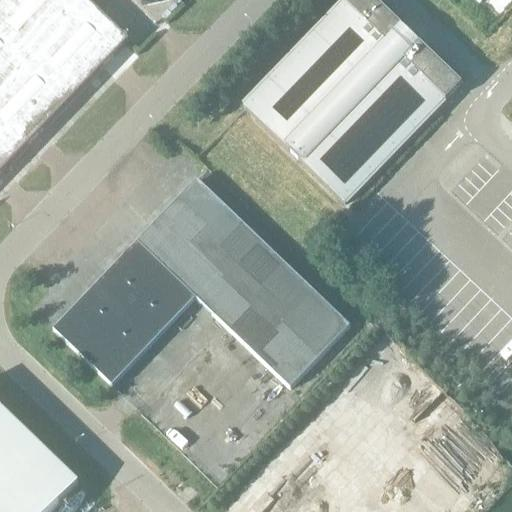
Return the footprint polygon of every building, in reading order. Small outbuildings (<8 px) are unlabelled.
[(0,0),(0,175),(128,43),(83,0),(0,0)] [(445,104),(461,87),(370,0),(346,0),(342,4),(343,5),(243,108),(345,207),(445,103),(445,104)] [(196,182),(53,333),(111,389),(195,301),(290,391),(349,329),(196,182)] [(0,511),(54,511),(78,487),(0,411),(0,511)] [(192,450),(186,456),(208,477),(243,440),(214,412),(185,442),(192,450)] [(389,450),(380,459),(432,511),(451,511),(465,499),(474,508),(487,496),(467,477),(472,472),(461,460),(446,475),(399,428),(383,444),(389,450)] [(93,501),(81,511),(98,511),(101,509),(93,501)]
